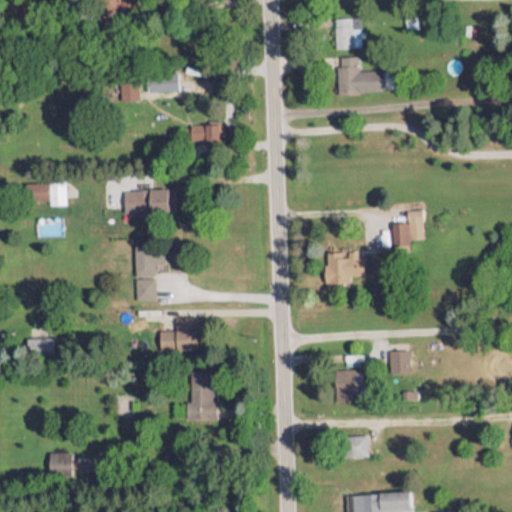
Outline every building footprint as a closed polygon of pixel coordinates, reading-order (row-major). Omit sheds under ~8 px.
[(349,39),(357,38),(356,26),(349,26),(349,39)] [(339,50),(338,84),(371,85),(371,64),(358,64),(358,50),(339,50)] [(404,217),(391,217),(391,239),(404,239),(404,217)] [(322,275),(349,276),(349,268),(362,268),(362,246),(322,245),(322,275)] [(133,271),(134,293),(153,293),(152,271),(133,271)] [(196,344),(196,310),(173,310),(173,324),(157,324),(157,344),(196,344)] [(388,364),(407,364),(407,343),(388,343),(388,364)] [(212,409),(211,364),(186,364),(186,409),(212,409)] [(367,451),(367,428),(336,428),(336,451),(367,451)] [(348,487),(349,507),(405,505),(405,485),(348,487)]
